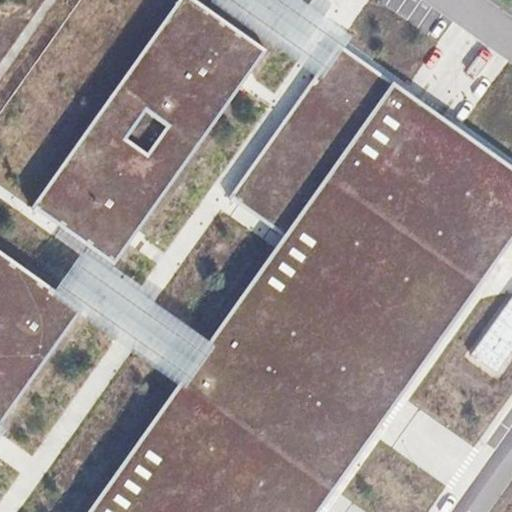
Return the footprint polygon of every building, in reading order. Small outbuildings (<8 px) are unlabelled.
[(180,0),(174,0),(34,206),(111,262),(256,54),(180,0)] [(298,0),(276,0),(291,10),(298,0)] [(335,48),(230,201),(282,237),(386,87),(335,48)] [(282,237),(89,511),(316,511),(511,234),(511,175),(386,87),(282,237)] [(0,418),(76,313),(0,258),(0,418)]
